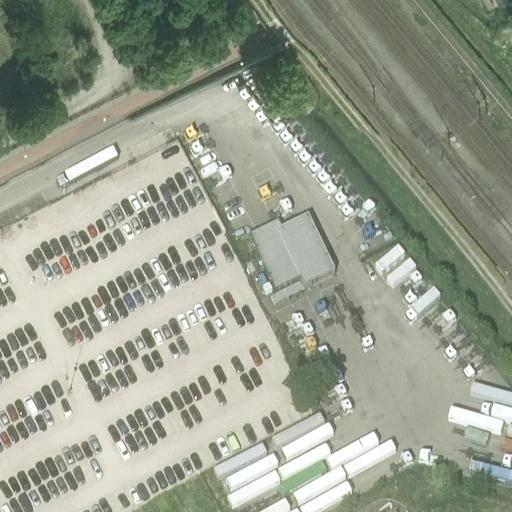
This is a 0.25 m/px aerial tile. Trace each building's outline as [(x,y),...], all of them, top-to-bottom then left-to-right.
[(175,145),(143,160),(155,189),(148,193),(161,225),(190,212),(184,199),(193,196),(179,164),(183,163),(175,145)] [(208,242),(225,234),(214,210),(196,219),(208,242)] [(249,244),(274,296),(299,284),(303,293),(333,278),(307,223),(281,235),(277,226),(266,232),(267,235),(249,244)] [(162,480),(191,465),(123,340),(222,287),(199,246),(85,308),(97,331),(85,338),(162,480)] [(64,271),(29,286),(41,314),(27,320),(35,338),(81,319),(88,334),(90,333),(64,271)]
